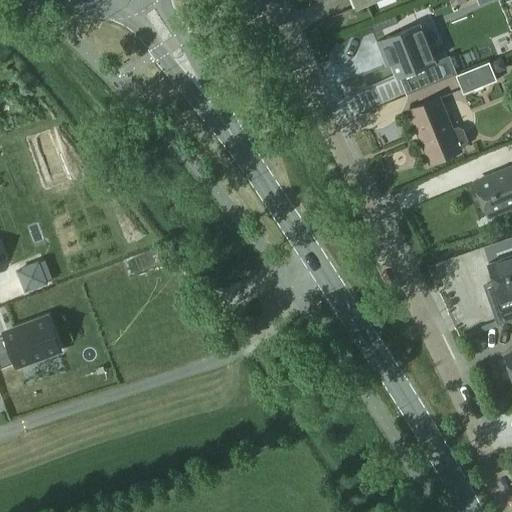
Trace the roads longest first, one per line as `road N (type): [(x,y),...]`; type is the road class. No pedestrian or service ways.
road 1 (residential): [(511,511),(371,211),(258,0)]
road 2 (secondary): [(471,511),(230,129)]
road 3 (secondary): [(128,5),(157,53),(230,129)]
road 4 (secondary): [(230,129),(160,0)]
